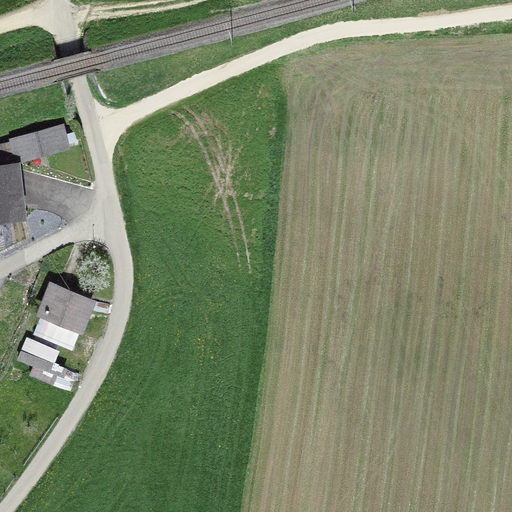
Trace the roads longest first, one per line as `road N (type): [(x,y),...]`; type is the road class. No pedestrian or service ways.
road 1 (track): [(92,131),(325,33),(511,11)]
road 2 (residential): [(2,511),(77,406),(117,319),(124,272),(111,211)]
road 3 (residential): [(111,211),(60,6)]
road 4 (residential): [(111,211),(0,269)]
